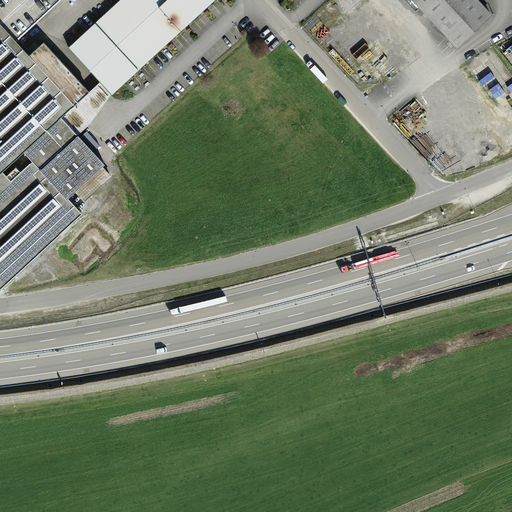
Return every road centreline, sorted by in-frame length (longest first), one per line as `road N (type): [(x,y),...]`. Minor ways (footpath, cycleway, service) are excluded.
road 1 (motorway): [(511,222),(187,313),(0,346)]
road 2 (motorway): [(0,371),(246,327),(511,251)]
road 3 (unclassified): [(438,199),(278,252),(0,305)]
road 4 (residential): [(259,0),(438,199)]
